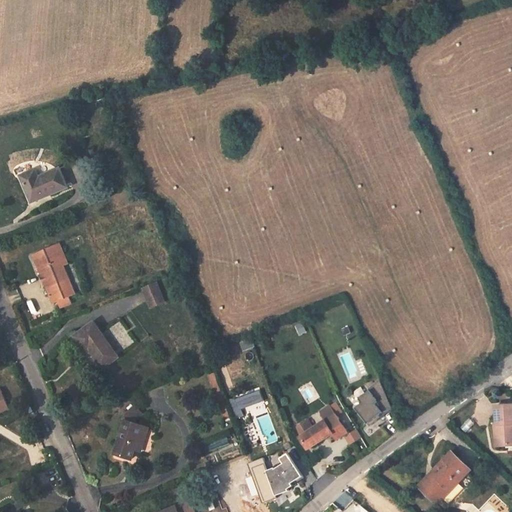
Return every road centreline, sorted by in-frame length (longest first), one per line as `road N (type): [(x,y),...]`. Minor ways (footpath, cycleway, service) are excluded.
road 1 (residential): [(310,511),(511,363)]
road 2 (residential): [(91,511),(0,299)]
